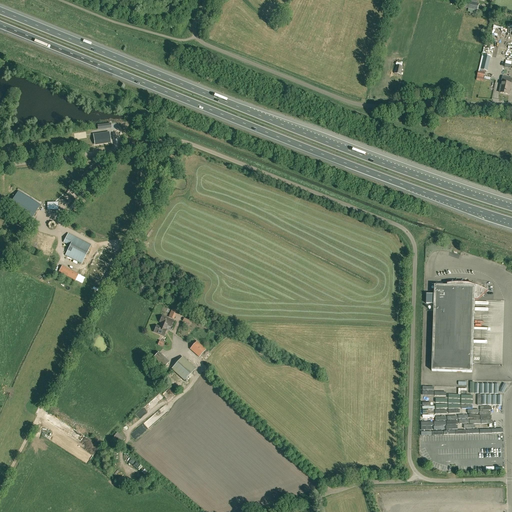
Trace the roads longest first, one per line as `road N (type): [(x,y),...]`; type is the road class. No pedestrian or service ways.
road 1 (unclassified): [(510,480),(433,481),(411,465),(415,253),(402,228),(176,141),(0,165)]
road 2 (motorway): [(511,207),(344,149),(0,10)]
road 3 (motorway): [(0,24),(511,221)]
road 4 (unclassified): [(511,107),(344,100),(201,43),(194,25),(206,0)]
